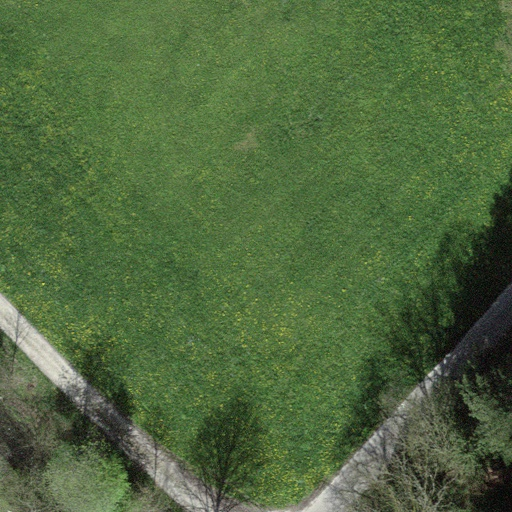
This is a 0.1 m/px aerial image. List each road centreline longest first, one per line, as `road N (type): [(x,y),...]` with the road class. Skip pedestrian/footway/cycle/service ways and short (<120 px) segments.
road 1 (track): [(328,511),(511,302)]
road 2 (track): [(159,511),(0,339)]
